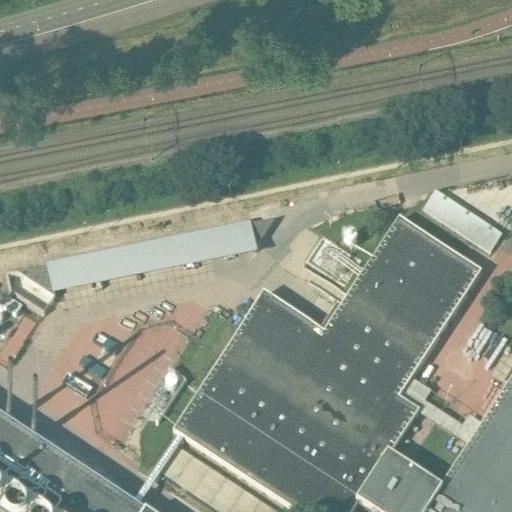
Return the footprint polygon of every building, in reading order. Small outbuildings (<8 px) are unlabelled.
[(432,194),(421,213),(467,239),(478,220),(432,194)] [(274,223),(248,229),(254,254),(255,255),(274,223)] [(511,511),(511,381),(438,494),(387,460),(417,416),(397,402),(478,277),(397,224),(322,339),(262,300),(173,436),(288,511),(353,511),(356,507),(358,509),(360,506),(369,511),(511,511)] [(57,310),(257,268),(254,255),(249,229),(49,270),(56,301),(57,310)] [(49,270),(22,276),(24,282),(56,301),(49,270)] [(0,511),(133,511),(0,424),(0,511)]
